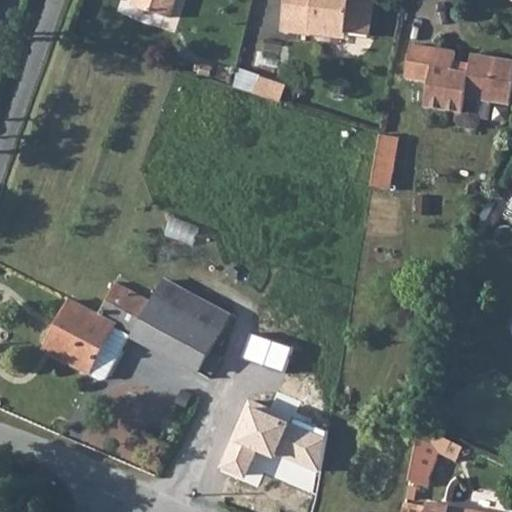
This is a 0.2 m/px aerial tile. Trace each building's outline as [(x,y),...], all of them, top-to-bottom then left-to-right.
[(135,0),(134,3),(169,16),(174,0),(135,0)] [(285,0),(281,27),(310,31),(311,25),(369,33),(374,0),(285,0)] [(456,71),(457,63),(459,52),(414,45),(407,78),(432,83),(428,107),(465,114),(467,99),(487,103),(511,107),(511,61),(475,55),(473,66),(472,74),(456,71)] [(286,101),(291,83),(243,70),(238,89),(286,101)] [(487,103),(467,99),(465,114),(464,118),(484,121),(487,103)] [(379,135),(370,187),(390,190),(399,139),(379,135)] [(44,351),(89,374),(102,347),(112,328),(129,336),(207,375),(233,316),(166,280),(155,303),(113,282),(96,315),(70,301),(44,351)] [(102,347),(89,374),(101,379),(107,379),(129,336),(112,328),(102,347)] [(417,424),(407,479),(423,485),(436,451),(447,456),(455,442),(417,424)] [(455,442),(447,456),(453,460),(461,445),(455,442)] [(425,511),(476,511),(427,501),(426,507),(425,511)] [(425,511),(426,507),(402,502),(400,511),(425,511)]
